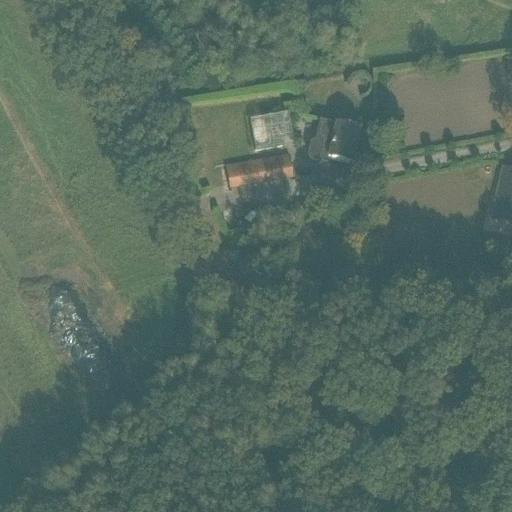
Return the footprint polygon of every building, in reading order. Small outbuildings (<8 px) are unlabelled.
[(250,118),(251,149),(286,147),(285,117),(250,118)] [(327,161),(352,167),(360,132),(320,123),(315,144),(309,146),(307,158),(311,163),(326,166),(327,161)] [(288,159),(225,169),(228,191),(291,181),(288,159)] [(492,220),(511,224),(511,172),(502,171),(492,220)] [(314,207),(300,209),(301,216),(315,214),(314,207)]
